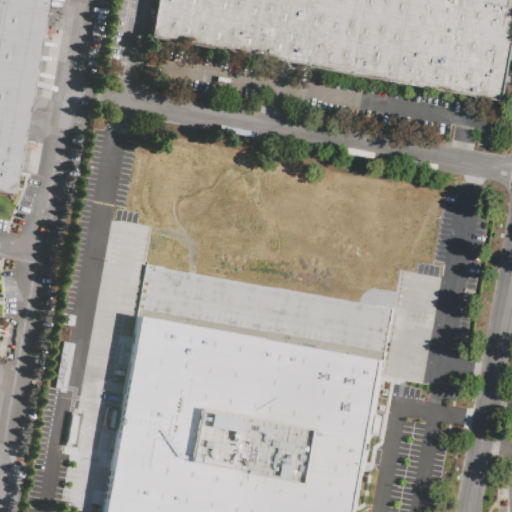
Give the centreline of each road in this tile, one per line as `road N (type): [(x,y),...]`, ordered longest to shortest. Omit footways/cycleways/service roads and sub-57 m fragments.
road 1 (residential): [(511,170),(122,104)]
road 2 (residential): [(511,271),(482,449)]
